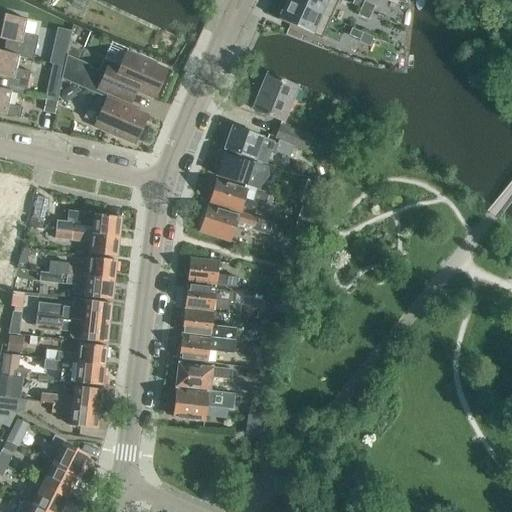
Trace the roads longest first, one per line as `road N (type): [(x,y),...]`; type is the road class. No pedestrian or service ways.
road 1 (residential): [(124,481),(161,184)]
road 2 (residential): [(161,184),(0,146)]
road 3 (residential): [(161,184),(219,50)]
